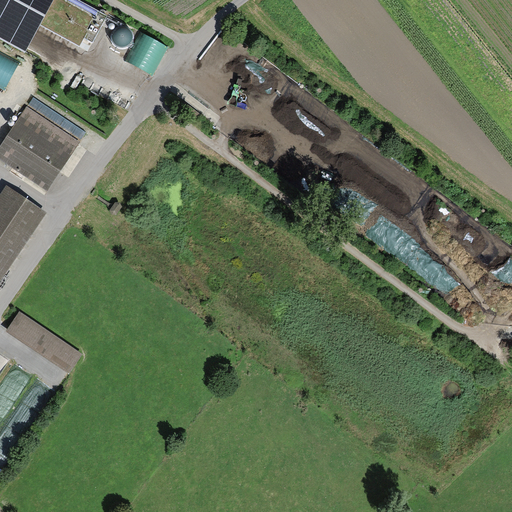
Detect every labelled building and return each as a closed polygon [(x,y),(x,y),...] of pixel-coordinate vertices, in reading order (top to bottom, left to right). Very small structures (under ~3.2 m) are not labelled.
[(0,0),(0,36),(27,52),(41,26),(79,46),(83,38),(91,42),(105,16),(75,0),(0,0)] [(134,42),(129,26),(113,31),(119,47),(134,42)] [(142,34),(126,60),(152,75),(168,49),(142,34)] [(0,51),(0,86),(4,89),(19,62),(0,51)] [(75,141),(24,109),(0,145),(0,158),(45,187),(75,141)] [(7,186),(0,195),(0,280),(1,279),(46,212),(7,186)] [(121,208),(118,204),(114,204),(111,207),(108,211),(111,215),(115,215),(121,208)] [(81,354),(19,313),(6,332),(67,373),(81,354)]
